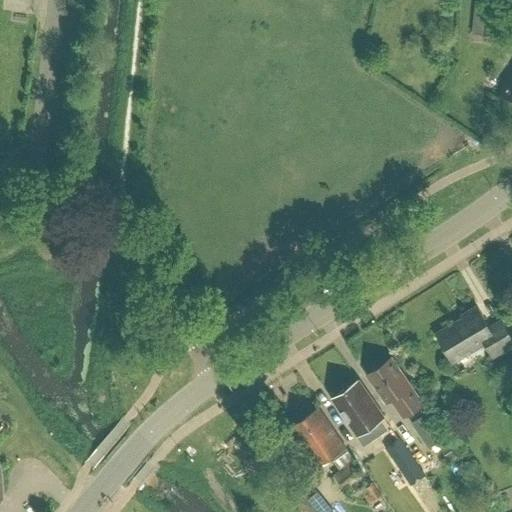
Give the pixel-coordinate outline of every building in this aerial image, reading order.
[(472,0),(471,36),(511,38),(511,2),(491,1),(491,0),(472,0)] [(511,76),(500,93),(511,100),(511,76)] [(490,326),(477,306),(460,316),(461,318),(436,333),(453,361),(485,343),(493,357),(511,345),(511,336),(502,319),(490,326)] [(420,405),(408,389),(411,387),(391,357),(368,373),(387,401),(397,395),(409,412),(420,405)] [(359,379),(332,397),(347,419),(365,445),(386,431),(378,420),(384,416),(373,401),(359,379)] [(345,445),(319,407),(292,425),(318,464),(345,445)] [(446,436),(428,410),(411,422),(429,447),(446,436)] [(387,454),(402,473),(423,457),(408,438),(387,454)] [(390,500),(409,490),(402,478),(395,482),(384,460),(372,466),(390,500)] [(360,477),(352,462),(333,473),(342,488),(360,477)]
